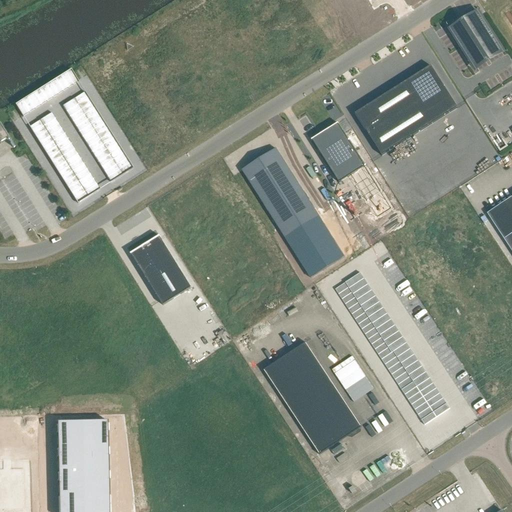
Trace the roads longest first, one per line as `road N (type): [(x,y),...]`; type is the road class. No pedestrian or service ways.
road 1 (unclassified): [(0,255),(42,253),(79,234),(449,0)]
road 2 (unclassified): [(369,511),(484,435)]
